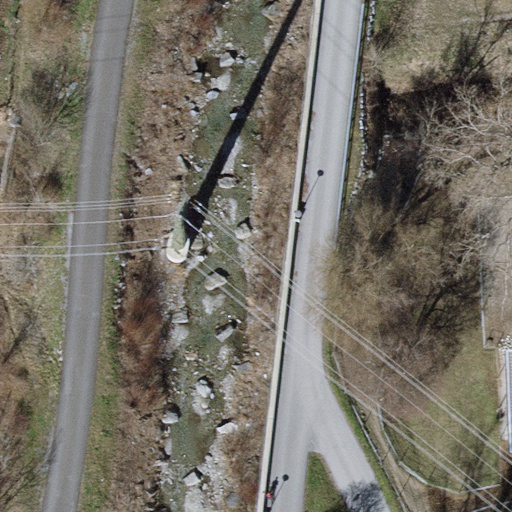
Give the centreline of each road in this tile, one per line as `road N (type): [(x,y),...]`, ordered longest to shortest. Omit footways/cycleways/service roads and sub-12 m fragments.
road 1 (track): [(118,0),(100,103),(61,511)]
road 2 (residential): [(343,0),(285,511)]
